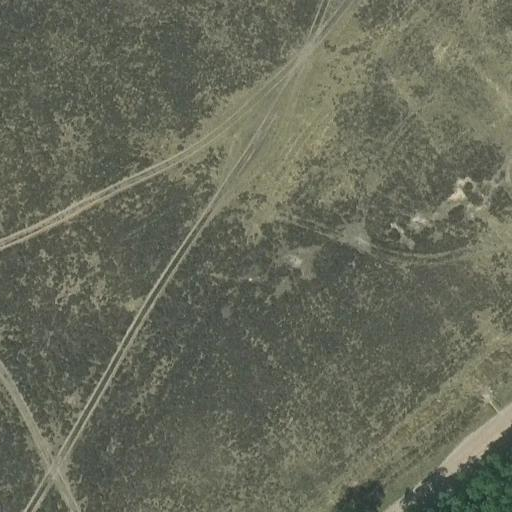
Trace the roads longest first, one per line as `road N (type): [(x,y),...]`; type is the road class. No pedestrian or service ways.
road 1 (track): [(347,0),(160,282),(27,511)]
road 2 (track): [(325,0),(308,49),(208,139),(0,246)]
road 3 (track): [(511,427),(404,511)]
